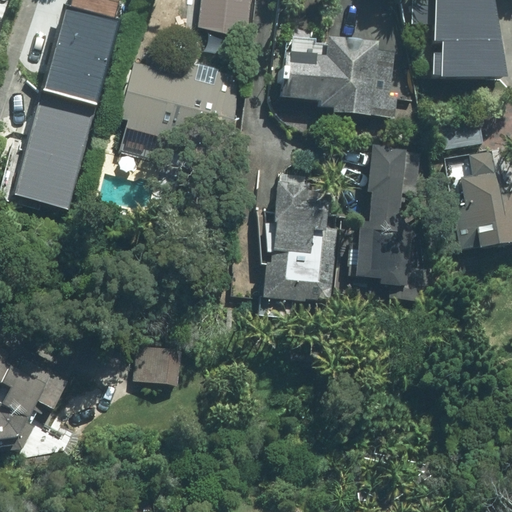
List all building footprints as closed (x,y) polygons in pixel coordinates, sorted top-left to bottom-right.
[(247,35),(250,0),(204,0),(201,30),(247,35)] [(493,0),(440,0),(441,69),(507,70),(493,0)] [(120,19),(66,4),(44,88),(97,102),(120,19)] [(329,53),(288,49),(284,94),(326,98),(325,108),(396,115),(398,96),(391,95),(396,43),(330,37),(329,53)] [(233,89),(237,75),(158,54),(155,64),(136,59),(121,115),(130,118),(128,125),(225,152),(242,92),(233,89)] [(97,105),(43,90),(16,190),(69,205),(97,105)] [(453,148),(483,142),(477,111),(447,116),(453,148)] [(408,278),(420,151),(379,147),(372,220),(362,219),(357,274),(408,278)] [(473,174),(451,177),(463,247),(511,239),(511,189),(504,191),(496,148),(470,152),(473,174)] [(333,176),(281,171),(270,293),(331,298),(337,227),(328,226),(333,176)] [(135,343),(132,380),(178,383),(181,347),(135,343)] [(0,380),(12,387),(3,403),(0,403),(0,436),(26,434),(25,424),(38,399),(57,409),(71,381),(0,345),(0,380)]
